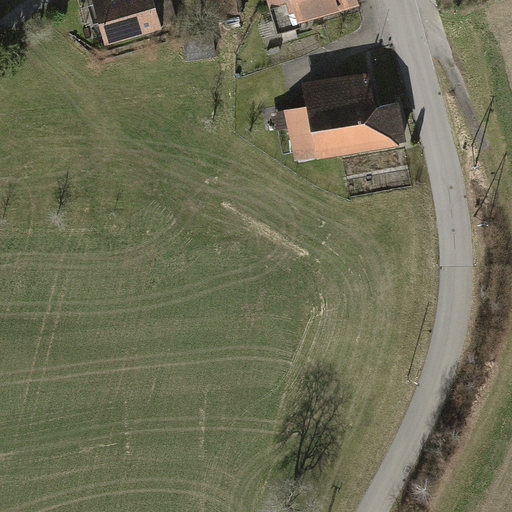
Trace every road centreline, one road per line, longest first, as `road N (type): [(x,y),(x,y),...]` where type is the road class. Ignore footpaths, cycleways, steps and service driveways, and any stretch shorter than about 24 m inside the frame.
road 1 (tertiary): [(401,0),(449,188),(457,312),(428,398),(369,511)]
road 2 (track): [(407,24),(446,55),(511,226)]
road 3 (track): [(511,342),(441,511)]
